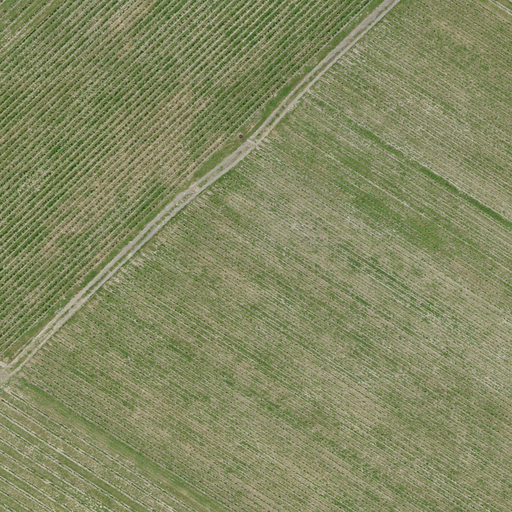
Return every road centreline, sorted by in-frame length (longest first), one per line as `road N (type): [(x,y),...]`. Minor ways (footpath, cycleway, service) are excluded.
road 1 (track): [(394,0),(0,381)]
road 2 (track): [(218,511),(0,371)]
